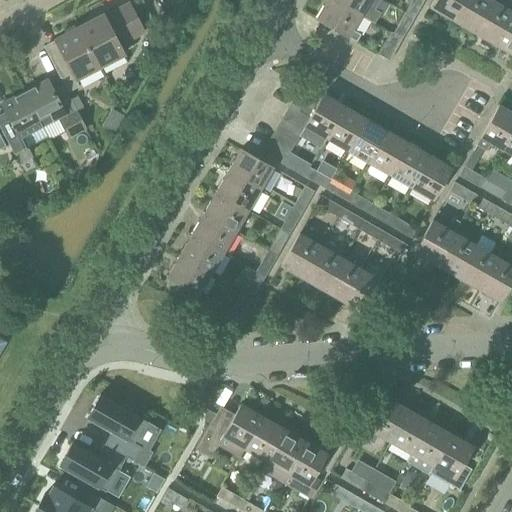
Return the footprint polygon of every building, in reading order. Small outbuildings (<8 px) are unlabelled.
[(353,28),(361,14),(337,0),(326,0),(317,18),(357,41),(362,33),(353,28)] [(337,0),(361,14),(374,21),(379,13),(373,9),(378,0),(337,0)] [(412,0),(406,12),(415,18),(418,12),(425,0),(412,0)] [(452,19),(462,0),(433,0),(430,6),(452,19)] [(473,31),(490,0),(462,0),(452,19),(473,31)] [(493,43),(511,11),(511,10),(493,0),(490,0),(473,31),(493,43)] [(79,28),(99,67),(124,54),(121,47),(146,33),(130,2),(104,15),(79,28)] [(511,11),(493,43),(511,54),(511,11)] [(403,39),(415,18),(406,12),(394,33),(403,39)] [(76,79),(99,67),(79,28),(56,40),(44,46),(61,79),(62,78),(69,92),(80,86),(76,79)] [(403,39),(394,33),(392,32),(379,54),(390,61),(403,39)] [(25,92),(43,126),(58,118),(69,138),(87,129),(64,85),(53,90),(48,80),(25,92)] [(294,98),(314,110),(321,98),(301,86),(294,98)] [(23,136),(43,126),(25,92),(2,104),(7,114),(0,117),(0,125),(20,164),(33,157),(23,136)] [(321,149),(327,139),(345,107),(323,94),(321,98),(314,110),(308,121),(305,126),(305,127),(302,132),(300,137),(321,149)] [(288,109),(308,121),(314,110),(294,98),(288,109)] [(511,133),(511,112),(499,105),(481,137),(459,175),(480,188),(486,178),(472,170),(484,149),(487,151),(491,143),(502,150),(511,133)] [(345,107),(327,139),(347,151),(366,119),(345,107)] [(281,120),(302,132),(305,127),(305,126),(308,121),(288,109),(281,120)] [(369,163),(387,131),(366,119),(347,151),(369,163)] [(275,130),(296,143),(300,137),(302,132),(281,120),(275,130)] [(269,141),(290,154),(296,143),(275,130),(269,141)] [(390,175),(408,143),(387,131),(369,163),(390,175)] [(511,133),(502,150),(511,155),(511,133)] [(263,152),(283,164),(289,155),(290,154),(269,141),(263,152)] [(411,187),(429,155),(408,143),(390,175),(411,187)] [(228,171),(261,190),(273,168),(241,150),(228,171)] [(305,177),(310,167),(289,155),(283,164),(305,177)] [(429,155),(411,187),(434,201),(452,169),(429,155)] [(326,189),(331,179),(310,167),(305,177),(326,189)] [(249,210),(261,190),(228,171),(217,192),(249,210)] [(480,188),(502,200),(508,191),(486,178),(480,188)] [(347,201),(352,191),(331,179),(326,189),(347,201)] [(471,203),(477,194),(455,182),(450,191),(471,203)] [(293,208),(302,213),(315,191),(305,186),(293,208)] [(368,213),(373,203),(352,191),(347,201),(368,213)] [(502,200),(511,205),(511,193),(508,191),(502,200)] [(236,232),(249,210),(217,192),(204,214),(236,232)] [(477,194),(471,203),(493,216),(498,207),(477,194)] [(338,217),(343,208),(321,195),(316,204),(338,217)] [(389,225),(394,215),(373,203),(368,213),(389,225)] [(511,214),(498,207),(493,216),(511,226),(511,214)] [(290,234),(302,213),(293,208),(281,229),(290,234)] [(359,229),(364,220),(343,208),(338,217),(359,229)] [(224,253),(236,232),(204,214),(192,235),(224,253)] [(394,215),(389,225),(411,238),(417,228),(394,215)] [(435,265),(454,232),(453,231),(458,222),(452,218),(446,228),(433,220),(414,253),(435,265)] [(380,241),(385,232),(364,220),(359,229),(380,241)] [(277,256),(290,234),(281,229),(268,251),(277,256)] [(385,232),(380,241),(402,254),(407,245),(385,232)] [(457,278),(476,245),(454,232),(435,265),(457,278)] [(303,278),(321,246),(300,234),(281,266),(303,278)] [(212,274),(224,253),(192,235),(180,255),(212,274)] [(478,290),(497,257),(496,256),(500,250),(492,246),(489,252),(476,245),(457,278),(478,290)] [(324,290),(342,258),(321,246),(303,278),(324,290)] [(265,277),(277,256),(268,251),(256,272),(265,277)] [(200,296),(212,274),(180,255),(168,277),(171,280),(169,283),(169,287),(172,291),(175,293),(180,293),(183,291),(185,288),(200,296)] [(511,265),(497,257),(478,290),(500,303),(511,282),(511,265)] [(345,302),(363,270),(342,258),(324,290),(345,302)] [(363,270),(345,302),(354,307),(352,310),(365,317),(366,315),(367,315),(385,283),(384,283),(363,270)] [(254,297),(265,277),(256,272),(245,292),(254,297)] [(254,297),(245,292),(242,291),(230,313),(241,319),(254,297)] [(456,365),(405,363),(405,388),(471,391),(471,365),(456,364),(456,365)] [(100,395),(87,418),(112,432),(105,444),(127,457),(134,461),(142,447),(135,443),(147,422),(136,416),(138,412),(125,405),(123,408),(100,395)] [(363,441),(364,438),(374,444),(379,436),(390,443),(409,410),(388,398),(377,417),(366,411),(352,435),(363,441)] [(239,458),(244,449),(263,417),(241,404),(231,422),(220,416),(200,451),(212,457),(218,446),(239,458)] [(409,410),(390,443),(411,455),(430,422),(409,410)] [(265,462),(284,429),(263,417),(244,449),(265,462)] [(428,475),(451,434),(430,422),(411,455),(407,462),(428,475)] [(260,471),(281,483),(287,474),(306,441),(284,429),(265,462),(260,471)] [(451,434),(428,475),(430,472),(460,490),(472,469),(463,464),(473,447),(451,434)] [(314,477),(327,454),(306,441),(287,474),(281,483),(298,493),(297,494),(307,500),(319,480),(314,477)] [(73,443),(60,466),(83,479),(81,482),(94,490),(96,486),(107,492),(127,457),(105,444),(97,457),(73,443)] [(363,490),(368,481),(346,469),(341,478),(363,490)] [(146,486),(156,492),(164,479),(154,473),(146,486)] [(384,502),(389,493),(368,481),(363,490),(384,502)] [(353,507),(359,497),(337,485),(332,494),(353,507)] [(44,494),(38,506),(48,511),(94,511),(95,511),(96,511),(99,511),(106,501),(84,489),(78,500),(53,486),(47,496),(44,494)] [(238,508),(243,499),(222,487),(217,496),(238,508)] [(176,494),(168,489),(161,501),(169,506),(171,503),(176,494)] [(406,511),(409,507),(410,507),(411,505),(389,493),(384,502),(399,511),(406,511)] [(362,511),(378,511),(380,509),(359,497),(353,507),(362,511)] [(244,511),(264,511),(265,511),(243,499),(238,508),(244,511)]
